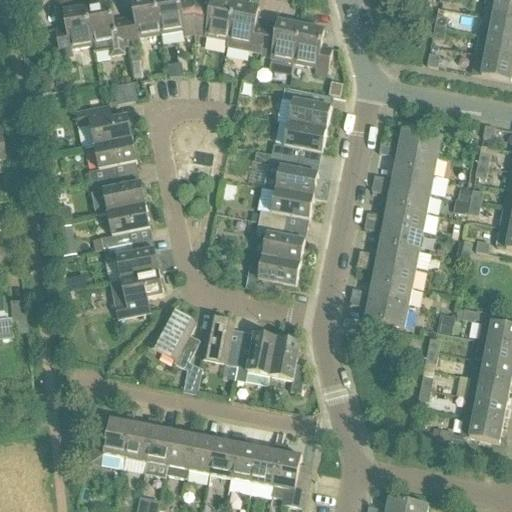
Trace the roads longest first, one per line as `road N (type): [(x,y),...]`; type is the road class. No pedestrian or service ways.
road 1 (residential): [(323,326),(222,305),(188,277),(160,126),(182,111),(227,114)]
road 2 (residential): [(346,436),(77,385)]
road 3 (residential): [(323,326),(370,87)]
road 4 (residential): [(511,115),(370,87)]
